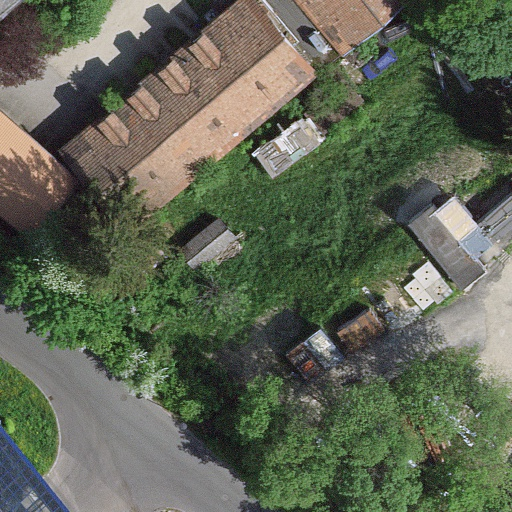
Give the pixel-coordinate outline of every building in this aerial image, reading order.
[(0,0),(0,19),(22,0),(0,0)] [(297,0),(336,45),(390,0),(297,0)] [(245,7),(67,155),(130,231),(309,83),(245,7)] [(0,114),(0,220),(12,231),(65,171),(0,114)] [(0,511),(41,511),(0,464),(0,511)]
